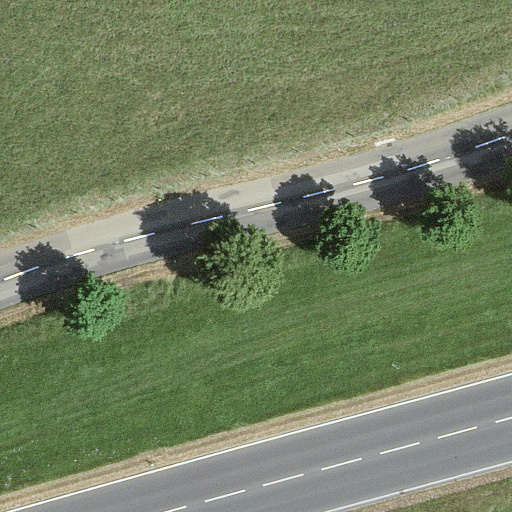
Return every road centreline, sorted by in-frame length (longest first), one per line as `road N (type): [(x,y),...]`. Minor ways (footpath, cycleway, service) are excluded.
road 1 (secondary): [(511,141),(122,245),(0,288)]
road 2 (primary): [(179,511),(511,422)]
